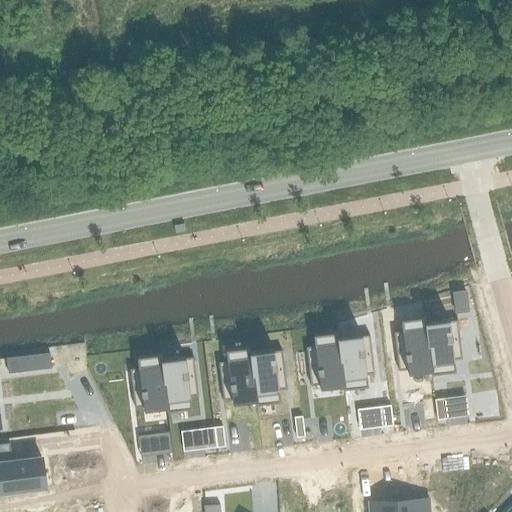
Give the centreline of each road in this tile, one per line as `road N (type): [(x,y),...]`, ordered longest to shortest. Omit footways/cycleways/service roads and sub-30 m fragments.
road 1 (track): [(0,155),(511,65)]
road 2 (secondary): [(464,153),(0,240)]
road 3 (residential): [(511,440),(122,486)]
road 4 (residential): [(511,324),(464,153)]
